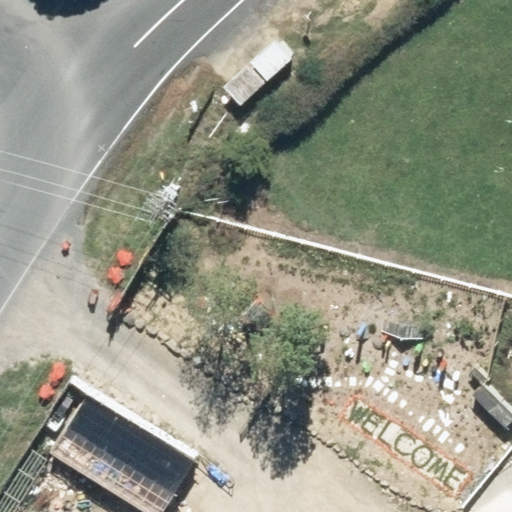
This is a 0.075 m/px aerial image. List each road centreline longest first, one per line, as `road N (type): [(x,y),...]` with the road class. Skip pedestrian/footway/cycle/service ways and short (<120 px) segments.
road 1 (secondary): [(0,223),(87,94)]
road 2 (unclassified): [(87,94),(181,0)]
